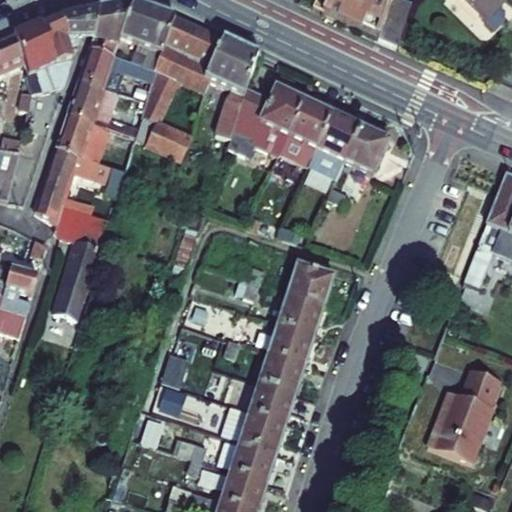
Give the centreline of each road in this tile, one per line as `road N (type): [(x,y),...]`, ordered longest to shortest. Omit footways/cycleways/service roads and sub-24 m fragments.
road 1 (residential): [(310,511),(359,353),(453,120)]
road 2 (secondary): [(212,0),(453,120)]
